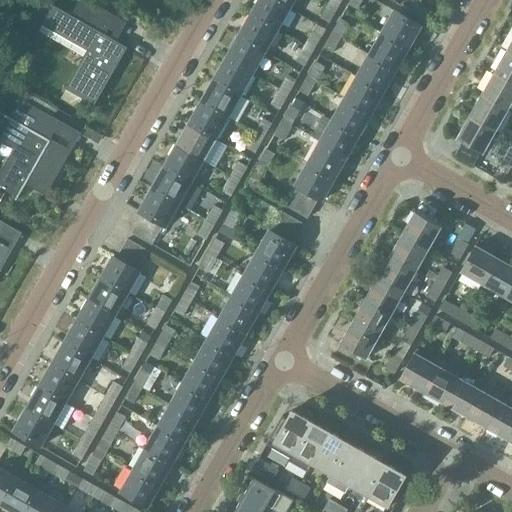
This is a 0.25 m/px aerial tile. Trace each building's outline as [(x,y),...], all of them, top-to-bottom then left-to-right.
[(87,51),(65,89),(94,106),(138,29),(87,0),(80,0),(71,16),(53,5),(41,25),(87,51)] [(290,9),(273,0),(259,0),(251,16),(278,31),(290,9)] [(295,0),(273,0),(290,9),(295,0)] [(339,9),(344,0),(331,0),(330,3),(339,9)] [(364,0),(352,0),(350,5),(359,10),(364,0)] [(424,20),(429,11),(413,2),(408,11),(424,20)] [(382,33),(409,48),(422,26),(395,11),(382,33)] [(319,25),(327,30),(334,17),(326,12),(319,25)] [(238,38),(265,53),(278,31),(251,16),(238,38)] [(351,25),(341,19),(333,34),(342,39),(351,25)] [(310,40),(319,44),(324,34),(317,30),(310,40)] [(370,55),(397,70),(409,48),(382,33),(370,55)] [(342,39),(333,34),(325,48),(334,54),(342,39)] [(238,38),(226,59),(253,75),(265,53),(238,38)] [(315,52),(305,47),(297,62),(306,67),(315,52)] [(511,54),(507,51),(494,73),(511,83),(511,54)] [(358,77),(384,92),(397,70),(370,55),(358,77)] [(226,59),(214,81),(241,96),(253,75),(226,59)] [(326,68),(317,63),(309,78),(318,83),(326,68)] [(511,83),(494,73),(482,95),(509,110),(511,104),(511,83)] [(298,81),(289,76),(281,91),(290,96),(298,81)] [(345,98),(372,114),(384,92),(358,77),(345,98)] [(318,83),(309,78),(301,92),(310,97),(318,83)] [(214,81),(201,103),(228,118),(241,96),(214,81)] [(290,96),(281,91),(273,105),(282,110),(290,96)] [(509,110),(482,95),(470,117),(497,132),(509,110)] [(372,114),(345,98),(333,120),(360,135),(372,114)] [(10,118),(0,111),(0,139),(15,148),(0,173),(0,187),(18,198),(26,184),(46,196),(81,133),(21,99),(10,118)] [(201,103),(189,124),(216,140),(228,118),(201,103)] [(301,112),(292,106),(284,121),(293,126),(301,112)] [(470,117),(457,139),(484,154),(497,132),(470,117)] [(274,125),(265,119),(256,134),(266,139),(274,125)] [(360,135),(333,120),(321,142),(347,157),(360,135)] [(293,126),(284,121),(276,136),(285,141),(293,126)] [(189,124),(177,146),(204,161),(216,140),(189,124)] [(266,139),(256,134),(248,148),(258,154),(266,139)] [(321,142),(308,164),(335,179),(347,157),(321,142)] [(177,146),(164,168),(191,183),(204,161),(177,146)] [(276,156),(267,150),(259,165),(268,170),(276,156)] [(511,150),(511,151),(503,165),(511,170),(511,150)] [(249,168),(240,163),(232,178),(241,183),(249,168)] [(335,179),(308,164),(296,186),(298,187),(319,199),(322,201),(335,179)] [(164,168),(152,190),(179,205),(191,183),(164,168)] [(241,183),(232,178),(224,192),(233,197),(241,183)] [(319,199),(298,187),(293,196),(314,208),(319,199)] [(179,205),(152,190),(139,212),(143,214),(164,226),(166,227),(179,205)] [(314,208),(293,196),(287,207),(308,218),(314,208)] [(225,212),(216,207),(207,221),(216,226),(225,212)] [(243,215),(234,210),(225,225),(234,230),(243,215)] [(403,234),(429,250),(442,227),(415,212),(403,234)] [(305,225),(284,213),(278,223),(299,235),(305,225)] [(164,226),(143,214),(137,223),(158,235),(164,226)] [(0,271),(22,233),(0,220),(0,271)] [(216,226),(207,221),(199,236),(208,241),(216,226)] [(158,235),(137,223),(132,233),(153,245),(158,235)] [(299,235),(278,223),(273,232),(294,244),(299,235)] [(270,231),(257,253),(284,268),(297,246),(294,244),(273,232),(270,231)] [(390,256),(417,271),(429,250),(403,234),(390,256)] [(471,243),(462,238),(454,253),(463,258),(471,243)] [(149,251),(128,239),(122,249),(143,261),(149,251)] [(226,244),(217,239),(209,254),(218,259),(226,244)] [(483,285),(499,258),(476,246),(461,273),(483,285)] [(143,261),(122,249),(117,259),(138,271),(143,261)] [(257,253),(245,274),(272,290),(284,268),(257,253)] [(218,259),(209,254),(201,268),(210,274),(218,259)] [(390,256),(378,278),(405,293),(417,271),(390,256)] [(114,257),(101,279),(128,294),(141,272),(138,271),(117,259),(114,257)] [(483,285),(505,298),(511,285),(511,266),(499,258),(483,285)] [(454,273),(445,268),(437,282),(446,288),(454,273)] [(245,274),(233,296),(260,311),(272,290),(245,274)] [(366,299),(392,315),(405,293),(378,278),(366,299)] [(101,279),(89,301),(116,316),(128,294),(101,279)] [(446,288),(437,282),(428,297),(438,302),(446,288)] [(202,288),(193,283),(184,297),(193,302),(202,288)] [(174,301),(165,296),(157,311),(166,316),(174,301)] [(233,296),(220,318),(247,333),(260,311),(233,296)] [(193,302),(184,297),(176,312),(185,317),(193,302)] [(392,315),(366,299),(353,321),(380,336),(392,315)] [(89,301),(76,322),(103,338),(116,316),(89,301)] [(453,304),(448,313),(463,322),(468,313),(453,304)] [(166,316),(157,311),(149,325),(158,331),(166,316)] [(429,316),(420,311),(412,326),(421,331),(429,316)] [(468,313),(463,322),(477,330),(482,321),(468,313)] [(437,315),(432,324),(446,332),(451,323),(437,315)] [(220,318),(208,340),(235,355),(247,333),(220,318)] [(380,336),(353,321),(341,344),(367,359),(380,336)] [(64,344),(91,359),(103,338),(76,322),(64,344)] [(177,331),(168,326),(160,341),(169,346),(177,331)] [(421,331),(412,326),(404,340),(413,346),(421,331)] [(511,337),(497,329),(491,338),(506,346),(511,337)] [(466,331),(461,340),(476,349),(481,340),(466,331)] [(149,345),(140,340),(132,354),(141,360),(149,345)] [(196,361),(223,377),(235,355),(208,340),(196,361)] [(481,340),(476,349),(490,357),(495,348),(481,340)] [(169,346),(160,341),(151,355),(160,361),(169,346)] [(91,359),(64,344),(52,366),(78,381),(91,359)] [(400,379),(422,392),(437,365),(415,353),(400,379)] [(141,360),(132,354),(124,369),(133,374),(141,360)] [(395,355),(387,370),(396,375),(404,360),(395,355)] [(196,361),(183,383),(210,398),(223,377),(196,361)] [(459,378),(437,365),(422,392),(444,405),(459,378)] [(52,366),(39,388),(66,403),(78,381),(52,366)] [(152,375),(143,370),(135,384),(144,389),(152,375)] [(444,405),(466,417),(481,390),(459,378),(444,405)] [(116,383),(108,398),(117,403),(125,388),(116,383)] [(183,383),(171,405),(198,420),(210,398),(183,383)] [(144,389),(135,384),(127,399),(136,404),(144,389)] [(39,388),(27,409),(54,425),(66,403),(39,388)] [(466,417),(487,429),(503,402),(481,390),(466,417)] [(117,403),(108,398),(100,412),(109,418),(117,403)] [(487,429),(509,442),(511,436),(511,407),(503,402),(487,429)] [(171,405),(159,426),(186,442),(198,420),(171,405)] [(54,425),(27,409),(14,432),(41,447),(54,425)] [(294,453),(312,422),(292,411),(287,420),(283,418),(284,416),(283,416),(270,439),(294,453)] [(128,418),(119,413),(110,428),(120,433),(128,418)] [(331,433),(312,422),(294,453),(313,463),(331,433)] [(159,426),(146,448),(173,463),(186,442),(159,426)] [(101,432),(91,427),(83,441),(92,447),(101,432)] [(120,433),(110,428),(102,442),(111,447),(120,433)] [(349,443),(331,433),(313,463),(332,474),(349,443)] [(27,448),(11,439),(6,448),(22,457),(27,448)] [(92,447),(83,441),(75,456),(84,461),(92,447)] [(368,454),(349,443),(332,474),(351,485),(368,454)] [(146,448),(134,470),(161,485),(173,463),(146,448)] [(351,485),(369,496),(387,465),(368,454),(351,485)] [(55,463),(40,455),(35,464),(50,473),(55,463)] [(103,462),(94,457),(85,472),(95,477),(103,462)] [(252,470),(273,482),(279,470),(258,459),(252,470)] [(70,472),(55,463),(50,473),(64,481),(70,472)] [(387,465),(369,496),(394,510),(407,487),(406,486),(405,487),(401,485),(406,476),(387,465)] [(0,503),(3,506),(18,479),(0,468),(0,503)] [(161,485),(134,470),(121,492),(148,507),(161,485)] [(245,481),(231,507),(239,511),(263,511),(266,507),(275,511),(287,511),(294,501),(254,478),(250,486),(246,484),(247,482),(245,481)] [(293,478),(286,489),(295,494),(302,483),(293,478)] [(28,511),(40,491),(18,479),(3,506),(14,511),(28,511)] [(98,488),(84,480),(79,489),(93,497),(98,488)] [(302,483),(295,494),(305,500),(311,489),(302,483)] [(113,496),(98,488),(93,497),(108,505),(113,496)] [(28,511),(56,511),(62,504),(40,491),(28,511)] [(330,499),(324,511),(326,511),(335,511),(339,505),(330,499)]
